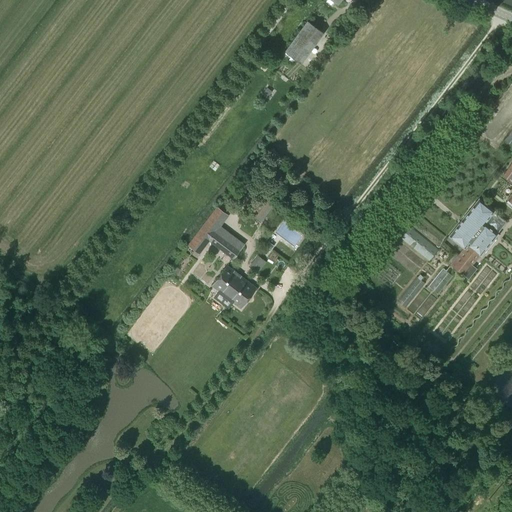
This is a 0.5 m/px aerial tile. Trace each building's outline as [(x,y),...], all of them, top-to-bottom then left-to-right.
[(324,33),(307,20),(284,51),(301,64),(324,33)] [(511,164),(503,176),(511,182),(511,192),(507,199),(511,202),(511,164)] [(258,197),(247,210),(258,218),(268,204),(258,197)] [(494,211),(479,199),(449,236),(464,249),(451,265),(464,275),(480,255),(481,256),(498,235),(484,223),(494,211)] [(209,240),(233,259),(244,244),(220,226),(228,215),(217,206),(188,245),(199,254),(209,240)] [(403,221),(393,237),(430,260),(440,245),(403,221)] [(268,241),(265,245),(270,250),(274,246),(268,241)] [(227,262),(230,258),(219,249),(218,251),(221,253),(218,256),(227,262)] [(266,262),(257,254),(250,263),(259,271),(266,262)] [(241,309),(257,287),(227,265),(211,286),(241,309)] [(437,295),(452,276),(443,268),(428,287),(437,295)] [(403,306),(424,282),(417,276),(396,299),(403,306)]
